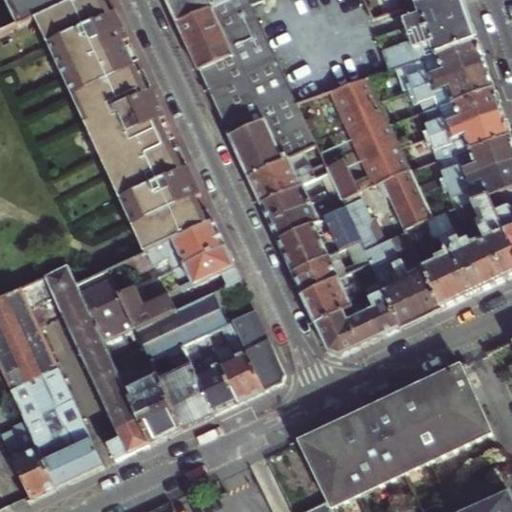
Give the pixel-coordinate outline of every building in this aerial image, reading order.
[(0,0),(0,36),(32,21),(77,0),(0,0)] [(104,0),(77,0),(32,21),(144,257),(147,256),(209,226),(197,200),(200,199),(201,195),(196,184),(191,174),(187,171),(184,173),(161,123),(163,122),(165,115),(160,105),(156,96),(151,93),(148,94),(126,46),(128,45),(129,38),(124,27),(119,17),(115,15),(112,16),(104,0)] [(164,0),(177,28),(213,11),(213,0),(164,0)] [(236,0),(213,11),(177,28),(196,69),(220,121),(288,89),(250,9),(245,0),(236,0)] [(213,0),(213,11),(236,0),(213,0)] [(245,0),(250,9),(274,0),(245,0)] [(375,0),(378,7),(398,0),(403,13),(408,12),(440,0),(375,0)] [(463,2),(461,0),(440,0),(408,12),(411,20),(412,24),(397,29),(399,35),(427,25),(466,11),(463,2)] [(469,21),(466,11),(427,25),(399,35),(403,47),(382,54),(392,75),(398,73),(478,45),(469,21)] [(483,60),(478,45),(398,73),(407,96),(409,95),(427,89),(486,68),(483,60)] [(421,106),(425,116),(494,92),(491,82),(486,68),(427,89),(409,95),(412,102),(416,100),(418,107),(421,106)] [(372,269),(379,283),(402,333),(414,327),(443,314),(423,272),(414,253),(400,259),(393,243),(389,245),(377,220),(374,222),(363,195),(378,188),(383,200),(390,202),(405,234),(433,222),(422,198),(412,175),(401,152),(391,129),(381,106),(370,83),(297,109),(316,150),(329,177),(338,195),(346,214),(362,246),(372,269)] [(243,169),(248,182),(308,154),(316,150),(297,109),(288,89),(220,121),(243,169)] [(494,92),(425,116),(429,127),(426,128),(427,130),(419,133),(423,144),(429,142),(441,137),(503,115),(499,105),(494,92)] [(503,115),(441,137),(429,142),(431,147),(434,146),(436,152),(445,149),(450,161),(457,158),(511,139),(508,131),(503,115)] [(511,142),(511,139),(457,158),(461,169),(443,176),(445,182),(440,184),(443,190),(511,165),(511,142)] [(308,154),(248,182),(256,199),(261,209),(308,187),(321,181),(308,154)] [(511,165),(443,190),(445,197),(449,195),(456,213),(474,206),(490,200),(495,198),(511,191),(511,165)] [(308,187),(261,209),(267,222),(270,227),(316,206),(330,199),(327,193),(313,199),(308,187)] [(511,281),(511,247),(498,217),(493,206),(490,200),(474,206),(482,224),(479,226),(485,239),(477,243),(474,239),(466,243),(464,238),(448,246),(445,255),(440,257),(442,260),(430,266),(431,268),(423,272),(443,314),(458,307),(511,281)] [(316,206),(270,227),(274,238),(278,246),(314,229),(321,226),(324,224),(316,206)] [(511,209),(498,217),(511,247),(511,209)] [(362,246),(346,214),(324,224),(321,226),(336,258),(341,256),(345,254),(362,246)] [(175,272),(225,249),(220,237),(214,224),(209,226),(147,256),(150,262),(151,261),(154,268),(170,261),(175,272)] [(314,229),(278,246),(286,263),(293,278),(329,261),(314,229)] [(298,289),(304,301),(346,281),(353,277),(372,269),(362,246),(345,254),(352,268),(344,272),(340,265),(344,263),(341,256),(336,258),(329,261),(293,278),(298,289)] [(194,288),(200,302),(242,282),(235,269),(225,249),(175,272),(122,297),(138,331),(177,313),(164,284),(176,279),(184,295),(188,293),(187,291),(194,288)] [(141,275),(154,268),(151,261),(150,262),(147,256),(144,257),(135,261),(141,275)] [(367,289),(379,283),(372,269),(353,277),(363,298),(367,289)] [(56,298),(78,288),(70,270),(47,281),(56,298)] [(119,375),(127,392),(135,410),(144,428),(153,448),(173,438),(185,432),(160,379),(153,363),(138,331),(122,297),(110,273),(78,288),(86,306),(95,324),(102,340),(111,358),(119,375)] [(23,292),(31,310),(55,299),(56,298),(47,281),(23,292)] [(346,281),(304,301),(312,318),(317,329),(343,317),(344,317),(351,314),(352,309),(358,307),(346,281)] [(220,311),(248,297),(246,291),(242,282),(200,302),(177,313),(138,331),(153,363),(184,349),(198,342),(208,337),(222,331),(228,328),(220,311)] [(369,314),(382,342),(395,336),(402,333),(379,283),(367,289),(376,311),(369,314)] [(60,309),(64,317),(86,306),(78,288),(56,298),(55,299),(56,300),(60,309)] [(41,331),(31,310),(23,292),(0,302),(0,366),(27,423),(59,491),(86,479),(107,469),(41,331)] [(56,300),(55,299),(31,310),(41,331),(46,328),(44,324),(46,324),(38,308),(56,300)] [(95,324),(86,306),(64,317),(67,324),(72,334),(95,324)] [(256,314),(234,325),(247,353),(269,342),(256,314)] [(317,329),(331,358),(341,361),(365,350),(382,342),(369,314),(354,320),(351,314),(344,317),(343,317),(317,329)] [(77,345),(80,351),(102,340),(95,324),(72,334),(77,345)] [(216,353),(240,406),(256,398),(266,394),(247,353),(234,325),(228,328),(222,331),(229,347),(216,353)] [(230,411),(240,406),(216,353),(208,337),(198,342),(184,349),(191,364),(192,366),(216,417),(230,411)] [(85,361),(88,368),(111,358),(102,340),(80,351),(85,361)] [(269,342),(247,353),(266,394),(278,388),(283,386),(285,377),(269,342)] [(153,363),(160,379),(191,364),(184,349),(153,363)] [(93,379),(97,386),(119,375),(111,358),(88,368),(93,379)] [(200,425),(216,417),(192,366),(191,364),(160,379),(185,432),(200,425)] [(301,443),(332,504),(335,511),(457,511),(434,464),(494,436),(463,367),(366,413),(319,434),(301,443)] [(102,396),(105,403),(127,392),(119,375),(97,386),(102,396)] [(135,410),(127,392),(105,403),(109,412),(113,421),(135,410)] [(144,428),(135,410),(113,421),(118,432),(106,438),(109,444),(144,428)] [(17,431),(4,438),(34,502),(51,495),(59,491),(27,423),(15,429),(17,431)] [(144,428),(109,444),(118,464),(137,455),(153,448),(144,428)] [(511,511),(511,495),(474,511),(511,511)]
